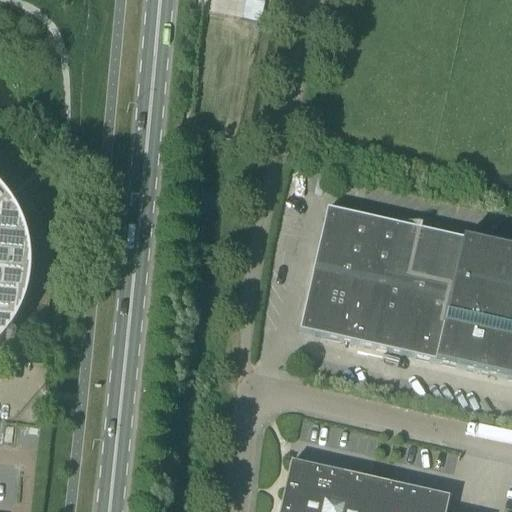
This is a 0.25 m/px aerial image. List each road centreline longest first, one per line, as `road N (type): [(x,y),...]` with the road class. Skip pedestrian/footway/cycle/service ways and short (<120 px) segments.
road 1 (secondary): [(108,511),(156,0)]
road 2 (unclassified): [(511,445),(295,397),(266,402),(250,418),(238,511)]
road 3 (unclassified): [(244,356),(254,260),(314,0)]
